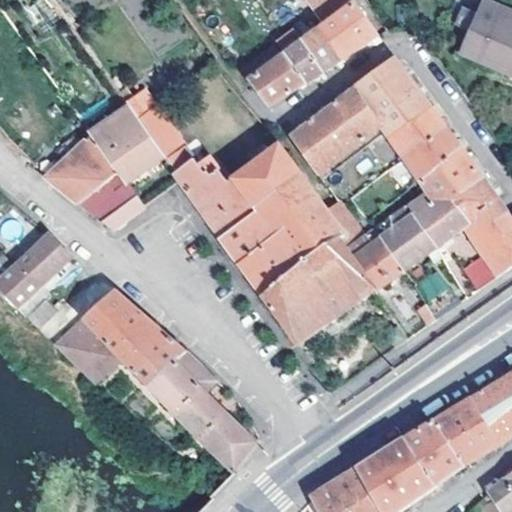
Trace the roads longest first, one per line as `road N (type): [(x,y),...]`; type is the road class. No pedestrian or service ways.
road 1 (unclassified): [(0,162),(32,199),(221,345),(302,471)]
road 2 (secondary): [(511,324),(302,471)]
